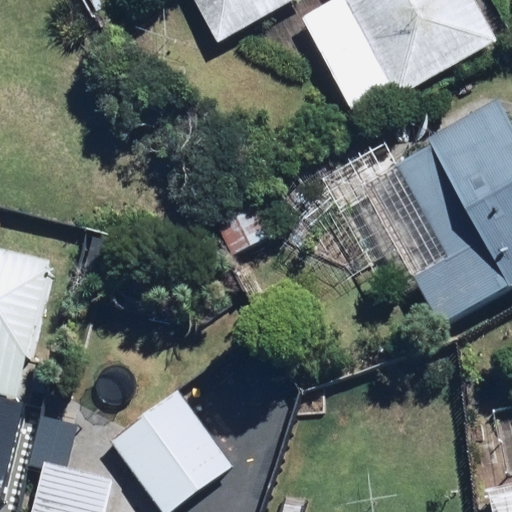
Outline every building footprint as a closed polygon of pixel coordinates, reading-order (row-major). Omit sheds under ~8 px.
[(186,0),(212,49),(306,0),(339,0),(301,21),(357,129),(505,51),(478,0),(186,0)] [(433,327),(511,288),(511,129),(499,104),(390,159),(383,145),(326,173),(363,248),(387,236),(433,327)] [(273,248),(252,203),(211,223),(233,267),(273,248)] [(19,408),(53,273),(0,259),(0,484),(8,487),(28,410),(19,408)] [(176,393),(111,448),(165,511),(185,511),(238,467),(176,393)] [(105,511),(113,486),(45,468),(33,511),(105,511)] [(511,511),(511,491),(482,498),(485,511),(511,511)]
